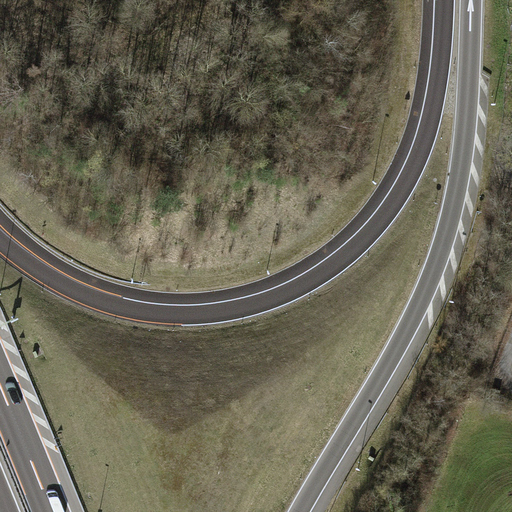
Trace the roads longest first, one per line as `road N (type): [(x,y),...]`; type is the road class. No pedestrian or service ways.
road 1 (motorway): [(445,0),(435,93),(410,171),(372,228),(310,279),(220,310),(142,310),(70,287),(0,236)]
road 2 (motorway): [(302,511),(409,329),(441,255),(461,176),(471,0)]
road 3 (motorway): [(53,511),(0,384)]
